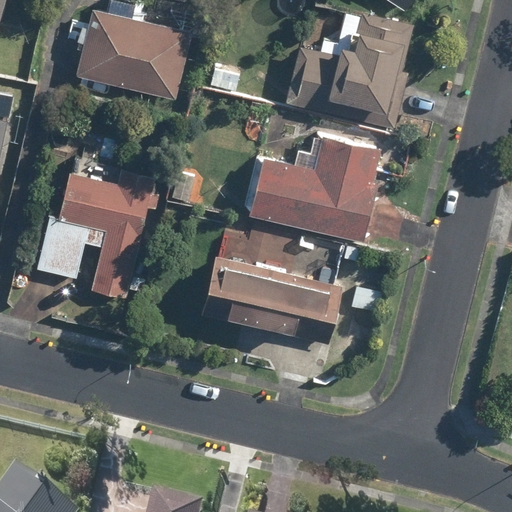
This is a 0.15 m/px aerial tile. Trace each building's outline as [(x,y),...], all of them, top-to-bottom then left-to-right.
[(141,0),(101,0),(100,9),(90,7),(74,75),(172,98),(188,31),(141,19),(146,1),(141,0)] [(378,0),(400,14),(408,0),(378,0)] [(413,24),(343,8),(334,50),(297,41),(282,103),(389,127),(413,24)] [(211,59),(207,84),(235,89),(240,64),(211,59)] [(0,140),(9,92),(0,90),(0,140)] [(254,153),(242,214),(364,239),(375,180),(371,179),(377,147),(317,135),(311,165),(254,153)] [(82,242),(98,245),(89,288),(127,295),(151,175),(113,167),(111,181),(62,171),(53,214),(45,212),(33,270),(74,278),(82,242)] [(341,283),(210,252),(196,313),(326,344),(341,283)] [(0,489),(0,511),(67,511),(15,470),(0,489)] [(198,511),(200,508),(147,496),(143,511),(198,511)]
